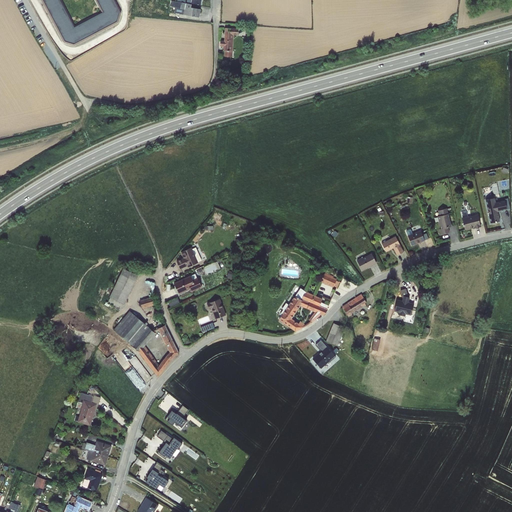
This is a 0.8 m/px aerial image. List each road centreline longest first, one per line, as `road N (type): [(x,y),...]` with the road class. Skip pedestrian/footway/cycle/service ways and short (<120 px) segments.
road 1 (trunk): [(511,32),(154,132),(63,173),(0,214)]
road 2 (residential): [(186,356),(227,331),(274,341),(298,337),(407,265),(511,234)]
road 3 (residential): [(24,0),(82,100),(128,107),(210,86),(217,0)]
road 4 (residential): [(109,511),(138,416),(186,356)]
